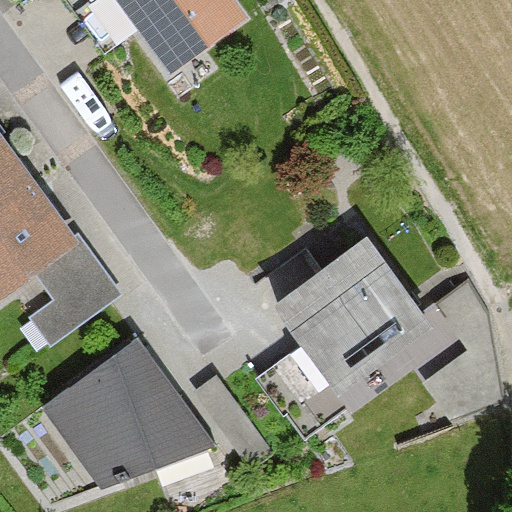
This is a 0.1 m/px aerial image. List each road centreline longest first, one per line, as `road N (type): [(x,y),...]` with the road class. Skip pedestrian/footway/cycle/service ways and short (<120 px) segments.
road 1 (track): [(316,0),(511,307)]
road 2 (residential): [(0,55),(194,325)]
